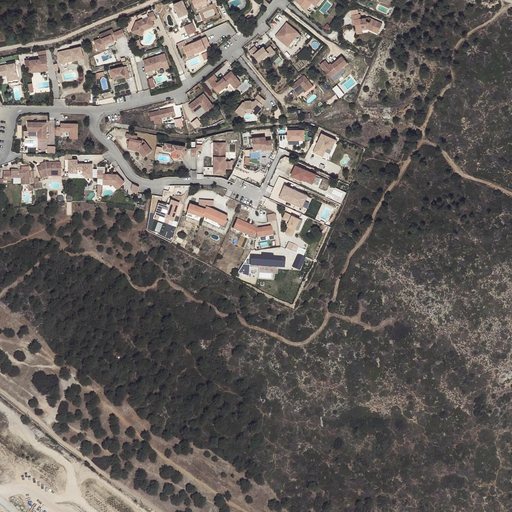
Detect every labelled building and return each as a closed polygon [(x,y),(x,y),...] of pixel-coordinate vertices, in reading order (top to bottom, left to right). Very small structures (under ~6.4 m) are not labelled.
[(183,0),(180,0),(172,3),(178,17),(188,13),(183,0)] [(295,0),(294,1),(306,10),(311,3),(313,5),(317,0),(295,0)] [(133,34),(141,36),(143,30),(153,25),(152,22),(157,20),(153,12),(148,15),(149,17),(136,23),(133,34)] [(382,25),(371,20),(369,24),(366,23),(366,19),(361,20),(360,15),(351,16),(352,21),(355,21),(355,26),(356,31),(362,30),(367,30),(378,34),(382,25)] [(192,22),(184,26),(188,34),(196,31),(192,22)] [(301,34),(286,22),(275,36),(290,48),(301,34)] [(143,30),(141,36),(143,37),(145,31),(154,27),(153,25),(143,30)] [(327,26),(323,31),(328,34),(331,29),(327,26)] [(101,37),(94,40),(97,49),(104,46),(104,44),(113,40),(112,37),(115,36),(117,39),(125,35),(122,28),(114,32),(112,28),(99,34),(101,37)] [(206,36),(183,46),(187,55),(197,50),(197,52),(211,46),(206,36)] [(274,51),(270,46),(266,49),(263,46),(258,51),(254,46),(248,51),(252,56),(253,55),(259,61),(267,54),(269,56),(274,51)] [(81,47),(58,53),(61,62),(73,59),(73,61),(84,58),(81,47)] [(165,53),(143,60),(147,71),(163,66),(164,68),(170,67),(165,53)] [(46,55),(38,56),(39,59),(30,60),(25,61),(26,73),(32,73),(32,71),(40,69),(41,72),(45,71),(45,67),(48,66),(46,55)] [(326,60),(320,65),(330,77),(342,68),(348,64),(343,57),(332,65),(330,66),(329,65),(326,60)] [(15,62),(0,65),(0,73),(8,72),(10,80),(18,78),(15,62)] [(122,66),(110,69),(112,79),(125,76),(125,79),(129,78),(127,69),(123,70),(122,66)] [(345,72),(342,68),(330,77),(333,81),(345,72)] [(0,73),(0,76),(6,75),(7,81),(10,80),(8,72),(0,73)] [(216,79),(213,75),(205,81),(215,93),(227,84),(231,89),(237,84),(229,74),(216,84),(213,81),(216,79)] [(304,75),(291,86),(296,92),(303,87),(307,91),(313,86),(304,75)] [(202,93),(188,105),(193,112),(195,111),(199,116),(197,117),(198,119),(204,115),(203,113),(212,106),(202,93)] [(240,103),(233,112),(241,117),(245,113),(243,111),(244,110),(249,108),(251,110),(250,111),(253,114),(258,107),(257,106),(262,98),(255,93),(252,97),(253,97),(251,100),(249,101),(249,100),(242,101),(243,102),(240,103)] [(172,107),(148,114),(150,121),(153,121),(154,125),(162,123),(161,119),(174,115),(172,107)] [(47,122),(27,122),(27,131),(37,131),(37,138),(47,137),(47,122)] [(60,127),(55,127),(54,136),(59,136),(59,132),(69,132),(68,139),(76,139),(77,124),(60,123),(60,127)] [(305,130),(288,130),(288,140),(305,140),(305,130)] [(136,135),(125,133),(125,138),(128,138),(128,141),(128,144),(127,146),(134,147),(133,149),(138,150),(143,156),(151,150),(145,142),(142,144),(141,143),(141,140),(135,139),(136,135)] [(322,133),(313,152),(323,156),(327,147),(332,149),(336,140),(322,133)] [(265,136),(251,138),(253,149),(260,148),(260,146),(261,146),(261,149),(272,148),(271,139),(265,140),(265,136)] [(186,146),(186,145),(166,141),(164,148),(179,151),(178,157),(184,158),(184,155),(185,152),(185,149),(186,146)] [(215,142),(215,155),(215,158),(217,158),(217,163),(215,163),(215,173),(227,173),(226,142),(215,142)] [(76,159),(71,159),(67,159),(67,172),(76,172),(76,169),(80,169),(80,174),(83,177),(91,177),(91,163),(81,163),(81,165),(76,165),(76,163),(76,159)] [(61,162),(45,162),(45,164),(41,165),(41,166),(37,167),(42,179),(48,176),(61,176),(61,162)] [(21,170),(11,170),(11,171),(4,171),(3,175),(3,178),(11,177),(11,178),(21,178),(21,185),(30,185),(30,167),(21,167),(21,170)] [(102,171),(96,171),(96,179),(102,179),(102,183),(112,183),(117,188),(123,182),(116,174),(102,174),(102,171)] [(134,183),(133,183),(131,189),(138,192),(139,185),(134,183)] [(197,205),(189,203),(186,211),(201,216),(201,215),(202,213),(218,220),(217,222),(217,223),(224,227),(227,220),(225,219),(223,218),(225,214),(207,206),(207,205),(212,205),(213,200),(199,199),(197,205)] [(218,220),(202,213),(201,215),(217,222),(218,220)] [(273,215),(265,216),(266,223),(274,222),(273,215)] [(250,226),(236,219),(233,226),(249,234),(248,236),(247,238),(253,240),(255,237),(255,238),(272,236),(270,227),(260,229),(251,225),(250,226)] [(249,234),(233,226),(232,229),(248,236),(249,234)] [(289,262),(289,258),(283,257),(272,254),(252,255),(252,264),(244,264),(242,274),(255,277),(256,277),(250,276),(262,275),(262,277),(269,278),(270,274),(275,273),(274,273),(277,273),(277,268),(288,268),(289,262)] [(301,254),(295,267),(303,271),(309,257),(301,254)]
